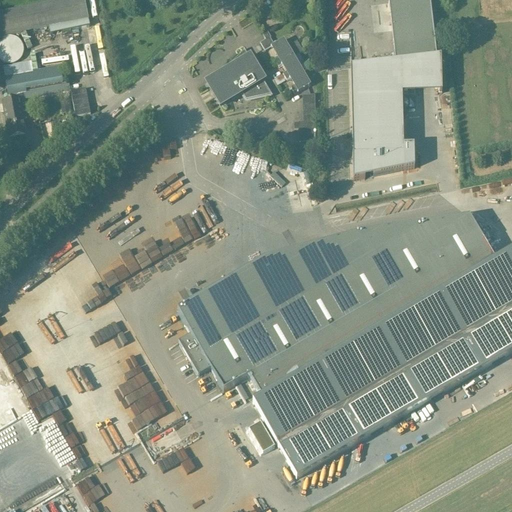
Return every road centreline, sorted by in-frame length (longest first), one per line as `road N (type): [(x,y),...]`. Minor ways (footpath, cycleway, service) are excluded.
road 1 (tertiary): [(0,220),(235,0)]
road 2 (unclassified): [(406,511),(511,451)]
